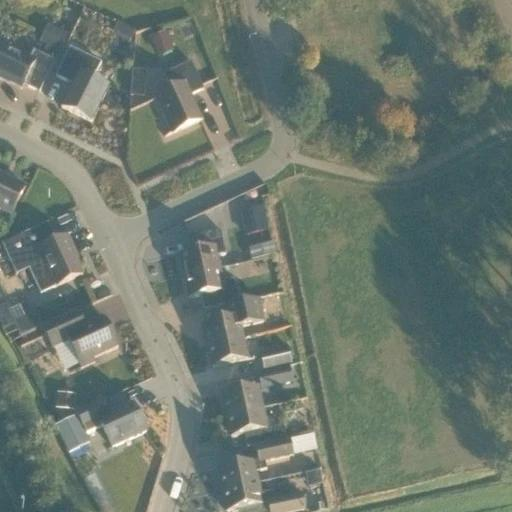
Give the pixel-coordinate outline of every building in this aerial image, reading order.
[(370,112),(445,99),(441,75),(468,70),(462,37),(453,39),(446,0),(413,0),(414,6),(391,10),(390,5),(364,10),(370,45),(366,46),(372,81),(365,82),(370,112)] [(321,9),(328,52),(347,49),(340,6),(321,9)] [(68,36),(48,26),(40,43),(47,46),(45,51),(58,57),(68,36)] [(174,52),(166,32),(149,40),(158,59),(174,52)] [(29,60),(0,45),(0,79),(22,90),(23,86),(39,94),(55,62),(34,52),(29,60)] [(62,109),(91,124),(109,87),(94,80),(101,64),(70,49),(56,78),(73,86),(62,109)] [(204,91),(191,63),(163,75),(171,91),(156,98),(174,135),(201,122),(190,98),(204,91)] [(26,188),(0,175),(0,211),(11,217),(26,188)] [(268,234),(263,209),(240,213),(245,238),(268,234)] [(48,225),(2,246),(16,277),(29,271),(35,268),(24,244),(49,232),(54,243),(56,242),(48,225)] [(184,278),(220,270),(217,258),(226,256),(220,231),(188,238),(191,253),(179,255),(184,278)] [(54,243),(49,232),(24,244),(35,268),(29,271),(41,296),(82,276),(71,253),(74,252),(67,237),(56,242),(54,243)] [(256,261),(281,256),(278,243),(253,249),(256,261)] [(220,270),(184,278),(189,300),(201,298),(204,311),(239,304),(234,280),(223,283),(220,270)] [(263,299),(269,326),(287,322),(282,295),(263,299)] [(208,348),(242,340),(240,329),(263,324),(257,300),(226,307),(229,320),(203,326),(208,348)] [(20,308),(11,312),(9,313),(14,324),(25,318),(20,308)] [(84,329),(77,313),(42,329),(52,350),(68,342),(81,369),(94,363),(93,360),(118,348),(104,319),(84,329)] [(212,369),(247,361),(242,340),(208,348),(212,369)] [(260,354),(264,372),(292,366),(288,348),(260,354)] [(258,374),(262,391),(293,385),(290,367),(258,374)] [(227,417),(262,410),(257,388),(222,396),(227,417)] [(75,397),(58,395),(56,410),(73,412),(75,397)] [(109,415),(103,402),(77,414),(87,435),(102,428),(112,449),(146,434),(132,404),(109,415)] [(264,422),(262,410),(227,417),(231,439),(244,436),(247,449),(286,441),(283,427),(276,429),(275,425),(268,421),(264,422)] [(84,433),(76,418),(55,429),(63,444),(84,433)] [(222,492),(257,485),(255,474),(267,471),(265,463),(293,457),(290,441),(256,449),(259,462),(218,470),(222,492)] [(257,485),(222,492),(226,511),(234,511),(268,505),(269,511),(301,511),(305,511),(302,496),(273,502),(271,493),(260,495),(257,485)]
